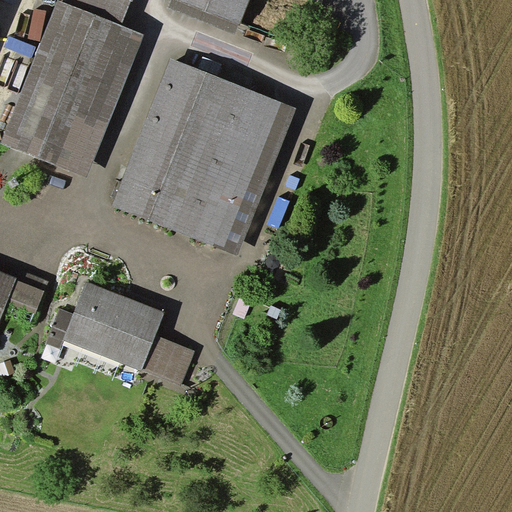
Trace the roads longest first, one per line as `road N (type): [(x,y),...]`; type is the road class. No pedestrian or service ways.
road 1 (tertiary): [(416,0),(430,147),(421,236),(362,511)]
road 2 (unknown): [(181,288),(199,298),(201,335),(235,387),(362,511)]
